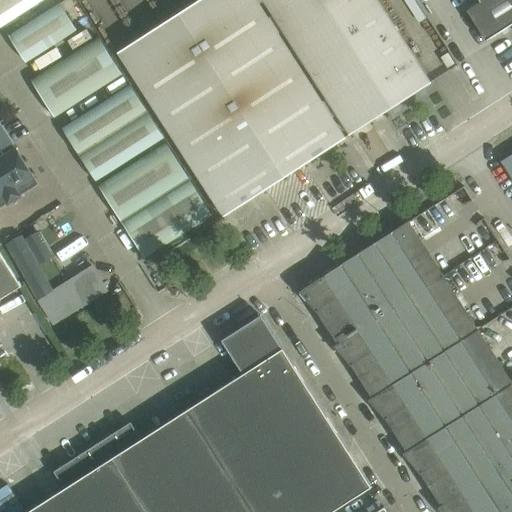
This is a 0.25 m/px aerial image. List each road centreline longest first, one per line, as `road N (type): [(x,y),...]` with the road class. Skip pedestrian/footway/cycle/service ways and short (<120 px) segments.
road 1 (unclassified): [(0,440),(265,268)]
road 2 (unclassified): [(416,511),(265,268)]
road 3 (unclassified): [(265,268),(461,141)]
